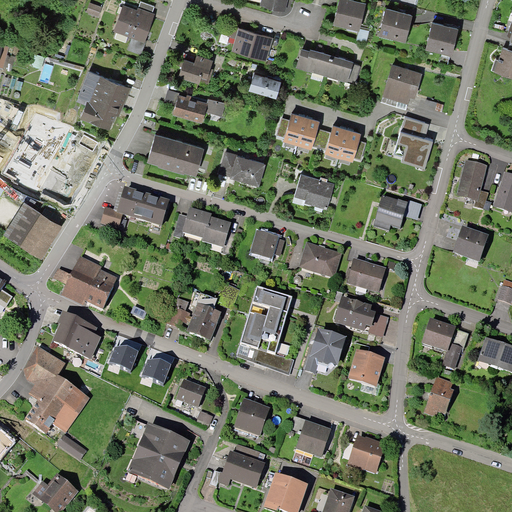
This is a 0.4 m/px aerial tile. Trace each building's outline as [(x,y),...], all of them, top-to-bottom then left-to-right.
[(102,5),(89,0),(85,11),(98,16),(102,5)] [(137,5),(137,7),(122,2),(112,29),(131,36),(127,48),(141,54),(146,41),(144,40),(154,12),(152,11),(154,5),(140,0),(138,6),(137,5)] [(364,1),(361,0),(340,0),(336,20),(358,25),(364,1)] [(411,12),(387,6),(381,31),(404,37),(411,12)] [(456,26),(434,20),(428,45),(450,50),(456,26)] [(235,36),(238,25),(230,23),(227,34),(235,36)] [(272,35),(238,25),(235,36),(232,48),(266,58),(272,35)] [(351,60),(302,46),(297,64),(346,78),(351,60)] [(511,50),(503,47),(495,69),(511,74),(511,50)] [(195,61),(184,58),(180,72),(198,77),(199,72),(205,73),(210,57),(197,53),(195,61)] [(226,55),(223,65),(239,70),(242,60),(226,55)] [(385,92),(407,99),(415,71),(393,64),(385,92)] [(131,85),(88,68),(76,97),(85,101),(79,115),(110,127),(115,114),(118,115),(131,85)] [(279,78),(254,71),(250,85),(275,93),(279,78)] [(205,101),(179,94),(175,112),(200,119),(205,101)] [(223,101),(209,98),(205,115),(219,119),(223,101)] [(318,116),(292,109),(289,117),(284,135),(284,136),(310,143),(311,142),(315,126),(318,116)] [(405,114),(401,127),(424,134),(428,122),(405,114)] [(284,135),(289,117),(282,115),(277,132),(284,135)] [(359,129),(333,121),(330,130),(325,147),(325,149),(351,156),(352,155),(357,138),(359,129)] [(325,147),(330,130),(315,126),(311,142),(325,147)] [(424,134),(401,127),(397,138),(406,141),(401,156),(424,164),(432,137),(424,134)] [(201,145),(155,132),(148,157),(194,170),(201,145)] [(366,140),(357,138),(352,155),(361,158),(366,140)] [(265,160),(226,148),(219,171),(259,182),(265,160)] [(491,169),(468,161),(454,198),(477,206),(491,169)] [(332,182),(302,174),(296,195),(326,204),(332,182)] [(511,175),(508,174),(495,210),(511,216),(511,175)] [(167,200),(124,188),(118,211),(123,212),(122,214),(161,224),(167,200)] [(408,202),(383,195),(374,226),(390,230),(391,226),(400,229),(404,216),(408,202)] [(62,224),(23,199),(2,232),(41,257),(62,224)] [(408,202),(404,216),(417,220),(421,204),(408,200),(408,202)] [(105,207),(101,224),(118,229),(122,214),(123,212),(118,211),(105,207)] [(209,216),(190,210),(188,216),(183,232),(204,238),(203,241),(223,247),(227,232),(229,224),(208,218),(209,216)] [(183,232),(188,216),(180,214),(173,237),(182,239),(183,232)] [(495,237),(465,227),(455,256),(485,267),(495,237)] [(278,236),(258,231),(252,253),(271,258),(272,254),(277,238),(278,236)] [(236,235),(227,232),(223,247),(221,254),(230,256),(236,235)] [(285,240),(277,238),(272,254),(281,256),(285,240)] [(340,255),(308,245),(301,267),(333,276),(340,255)] [(102,307),(115,277),(97,269),(99,265),(81,257),(79,256),(62,296),(83,305),(85,300),(102,307)] [(385,268),(354,259),(347,282),(378,291),(385,268)] [(389,261),(387,268),(393,270),(395,263),(389,261)] [(511,305),(511,285),(503,282),(495,304),(511,310),(511,305)] [(223,284),(216,305),(233,311),(240,290),(223,284)] [(290,299),(258,290),(242,344),(274,353),(290,299)] [(370,308),(343,300),(336,323),(364,331),(365,325),(371,326),(375,314),(368,312),(370,308)] [(148,308),(135,302),(130,312),(143,318),(148,308)] [(172,306),(166,324),(182,330),(189,313),(172,306)] [(219,314),(198,306),(189,332),(209,339),(219,314)] [(97,328),(63,312),(58,323),(62,325),(54,343),(89,358),(98,336),(94,334),(97,328)] [(468,334),(431,321),(422,347),(447,356),(442,370),(454,374),(468,334)] [(345,337),(317,329),(310,354),(309,354),(304,370),(314,373),(318,360),(337,366),(345,337)] [(511,349),(486,340),(478,363),(511,374),(511,349)] [(62,363),(38,347),(23,371),(40,382),(32,394),(42,401),(28,422),(45,434),(52,423),(65,431),(87,398),(53,376),(62,363)] [(114,348),(108,365),(130,373),(136,356),(114,348)] [(383,360),(358,352),(350,378),(375,385),(383,360)] [(147,360),(141,378),(163,386),(169,368),(147,360)] [(460,386),(437,378),(422,419),(446,427),(460,386)] [(203,390),(184,383),(178,399),(197,406),(203,390)] [(266,410),(245,403),(237,425),(258,433),(266,410)] [(200,412),(197,420),(210,425),(213,417),(200,412)] [(300,434),(306,420),(295,416),(290,430),(300,434)] [(331,430),(306,420),(300,434),(296,447),(321,456),(331,430)] [(187,444),(149,428),(131,471),(168,487),(187,444)] [(0,458),(12,444),(0,434),(0,458)] [(64,435),(57,445),(80,461),(86,451),(64,435)] [(383,447),(359,440),(351,463),(375,471),(383,447)] [(235,452),(231,451),(223,473),(221,472),(217,482),(228,486),(231,478),(257,486),(265,462),(258,460),(260,453),(238,445),(235,452)] [(297,511),(307,484),(276,473),(264,508),(276,511),(278,511),(280,508),(290,511),(297,511)] [(59,511),(77,490),(57,474),(48,485),(43,481),(33,494),(56,511),(59,511)] [(348,511),(353,496),(331,489),(322,511),(348,511)]
